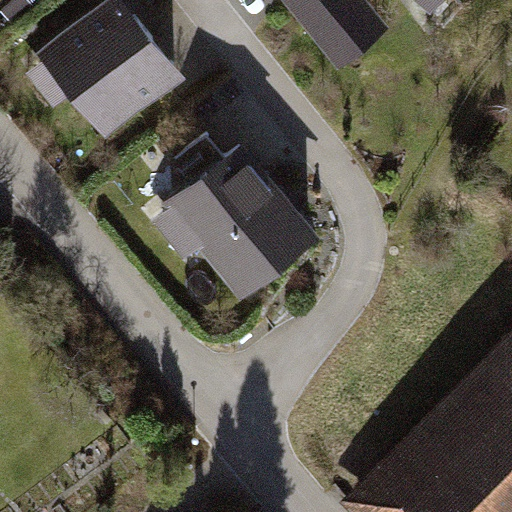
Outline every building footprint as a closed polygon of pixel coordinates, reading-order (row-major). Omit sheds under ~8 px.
[(0,0),(0,27),(3,31),(40,0),(0,0)] [(125,0),(112,0),(51,49),(107,120),(177,64),(125,0)] [(296,0),(321,30),(356,0),(296,0)] [(175,197),(245,283),(311,229),(242,144),(227,155),(208,131),(177,157),(197,180),(175,197)] [(511,511),(511,340),(361,496),(377,511),(511,511)]
